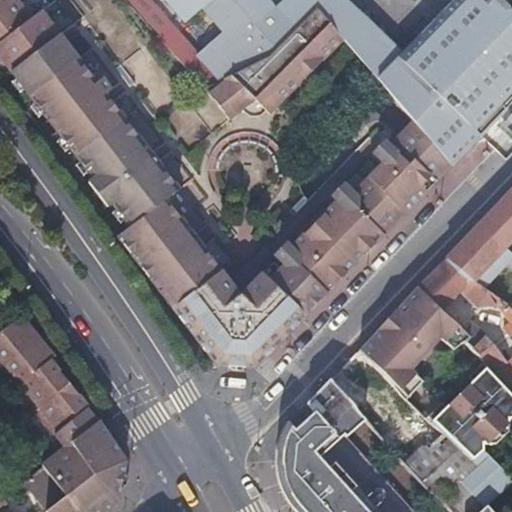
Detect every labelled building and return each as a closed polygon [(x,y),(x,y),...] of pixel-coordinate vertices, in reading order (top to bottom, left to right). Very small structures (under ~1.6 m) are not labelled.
[(0,0),(0,58),(85,173),(120,142),(158,186),(120,219),(127,228),(120,235),(172,306),(214,360),(258,368),(455,169),(417,124),(394,147),(391,144),(388,143),(384,143),(381,144),(379,147),(378,150),(378,152),(380,155),(381,157),(383,158),(350,190),(349,187),(346,185),(342,185),(341,186),(339,186),(338,187),(336,191),(336,194),(337,198),(339,200),(325,216),(321,211),(302,230),(306,234),(296,245),(295,243),(293,242),(289,241),(285,242),(283,243),(281,246),(281,250),(282,253),(284,256),(269,271),(264,267),(240,288),(170,195),(181,185),(109,90),(115,85),(106,74),(100,77),(46,5),(36,11),(28,0),(0,0)] [(166,0),(188,25),(206,9),(227,32),(202,54),(153,0),(131,0),(164,36),(161,38),(208,90),(269,62),(297,35),(277,12),(264,23),(244,0),(166,0)] [(291,0),(277,12),(297,35),(322,11),(324,10),(335,0),(291,0)] [(324,10),(322,11),(349,42),(363,60),(385,40),(346,0),(335,0),(324,10)] [(417,124),(455,169),(511,108),(511,0),(456,0),(402,57),(385,40),(363,60),(417,124)] [(322,11),(297,35),(269,62),(208,90),(233,120),(244,110),(249,113),(251,114),(256,113),(258,113),(264,108),(266,106),(269,110),(349,42),(322,11)] [(109,204),(120,219),(158,186),(120,142),(85,173),(87,176),(83,179),(104,208),(109,204)] [(472,294),(480,298),(503,274),(493,265),(511,245),(511,194),(444,267),(470,293),(472,294)] [(480,298),(472,294),(470,293),(444,267),(420,289),(422,290),(444,313),(461,296),(478,313),(498,306),(503,311),(508,306),(480,298)] [(362,352),(410,400),(427,384),(415,372),(447,341),(461,354),(469,348),(473,343),(444,313),(422,290),(397,316),(362,352)] [(50,358),(52,356),(54,354),(23,311),(0,329),(0,370),(63,452),(40,470),(62,498),(44,511),(99,511),(116,498),(123,457),(92,416),(90,418),(79,403),(82,400),(50,358)] [(499,381),(505,375),(511,369),(489,344),(476,356),(485,366),(499,381)] [(433,444),(444,434),(429,419),(410,400),(362,352),(333,382),(359,411),(379,391),(429,440),(433,444)] [(443,406),(429,419),(444,434),(474,463),(486,453),(489,446),(499,450),(511,438),(511,437),(509,425),(511,424),(511,395),(499,381),(485,366),(473,379),(477,385),(472,389),(472,395),(473,401),(465,408),(460,408),(452,408),(448,411),(443,406)] [(331,456),(368,421),(359,411),(333,382),(304,410),(313,420),(296,437),(291,432),(287,435),(291,440),(287,448),(284,462),(284,476),(286,483),(289,493),(294,501),(296,504),(301,510),(302,511),(490,511),(486,507),(484,509),(480,511),(383,511),(382,511),(390,503),(392,499),(390,492),(384,490),(380,490),(371,499),(331,456)] [(459,401),(460,408),(465,408),(473,401),(472,395),(466,394),(459,401)] [(287,435),(291,432),(288,428),(284,432),(279,445),(275,461),(276,477),(278,485),(282,496),(289,509),(291,511),(302,511),(301,510),(296,504),(294,501),(289,493),(286,483),(284,476),(284,462),(287,448),(291,440),(287,435)] [(429,440),(407,463),(419,476),(451,511),(480,511),(484,509),(460,482),(477,466),(474,463),(444,434),(433,444),(429,440)]
